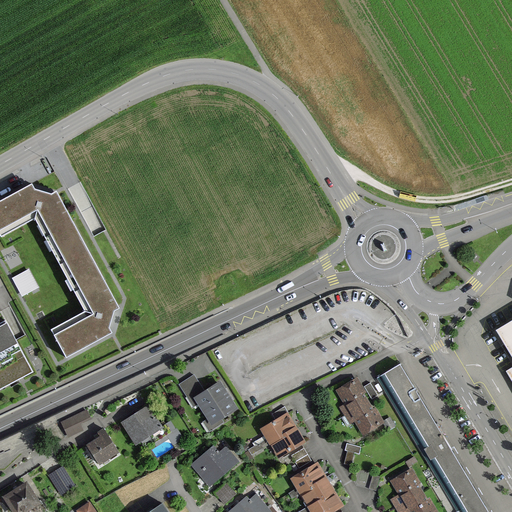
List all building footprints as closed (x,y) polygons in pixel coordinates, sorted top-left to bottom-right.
[(85,246),(57,195),(51,197),(33,193),(31,189),(0,205),(0,231),(5,229),(35,213),(60,259),(85,246)] [(85,246),(60,259),(92,316),(54,336),(65,359),(87,348),(84,344),(109,331),(107,327),(111,308),(116,306),(85,246)] [(29,269),(13,277),(23,295),(38,286),(29,269)] [(511,320),(495,331),(511,358),(511,367),(505,371),(511,383),(511,320)] [(0,389),(21,378),(32,372),(4,321),(0,323),(0,389)] [(400,365),(399,364),(376,378),(456,511),(487,511),(449,447),(445,440),(399,365),(400,365)] [(218,384),(204,392),(193,375),(178,385),(186,397),(193,393),(196,397),(195,398),(204,411),(226,396),(218,384)] [(337,391),(350,412),(366,403),(361,394),(363,393),(358,385),(356,386),(353,381),(337,391)] [(377,396),(369,383),(363,387),(371,400),(377,396)] [(220,418),(234,409),(226,396),(204,411),(214,428),(222,423),(220,418)] [(376,419),(378,418),(373,410),(371,411),(366,403),(350,412),(363,434),(379,424),(376,419)] [(158,426),(146,407),(122,423),(135,444),(149,435),(154,442),(169,433),(164,425),(160,427),(159,426),(158,426)] [(261,429),(270,443),(294,428),(285,414),(287,413),(284,407),(271,414),(275,421),(261,429)] [(74,416),(61,423),(67,436),(81,430),(74,416)] [(270,443),(278,457),(302,443),(294,428),(270,443)] [(117,452),(103,429),(97,433),(100,438),(86,446),(98,464),(117,452)] [(358,455),(360,447),(346,444),(344,451),(346,451),(353,453),(358,455)] [(215,451),(211,447),(191,464),(199,474),(204,470),(214,482),(237,462),(226,449),(219,456),(217,453),(218,452),(217,450),(215,451)] [(290,456),(294,462),(307,455),(303,448),(290,456)] [(350,466),(353,453),(346,451),(343,464),(350,466)] [(294,462),(298,469),(311,461),(307,455),(294,462)] [(291,479),(300,493),(324,478),(315,464),(291,479)] [(73,486),(61,467),(48,476),(56,488),(65,483),(69,489),(73,486)] [(392,481),(404,503),(420,493),(415,484),(417,483),(412,475),(410,477),(407,472),(392,481)] [(368,489),(375,491),(379,477),(372,475),(368,489)] [(300,493),(308,507),(332,492),(324,478),(300,493)] [(214,493),(219,499),(230,489),(225,483),(214,493)] [(37,503),(25,485),(5,497),(14,511),(26,511),(26,510),(37,503)] [(235,494),(230,489),(219,499),(224,504),(235,494)] [(308,507),(311,511),(331,511),(341,506),(332,492),(308,507)] [(431,511),(430,510),(432,508),(428,501),(425,502),(420,493),(404,503),(410,511),(431,511)] [(268,511),(255,496),(248,501),(245,498),(227,511),(268,511)] [(76,511),(91,511),(93,511),(88,503),(76,511)] [(166,511),(161,503),(147,511),(166,511)]
